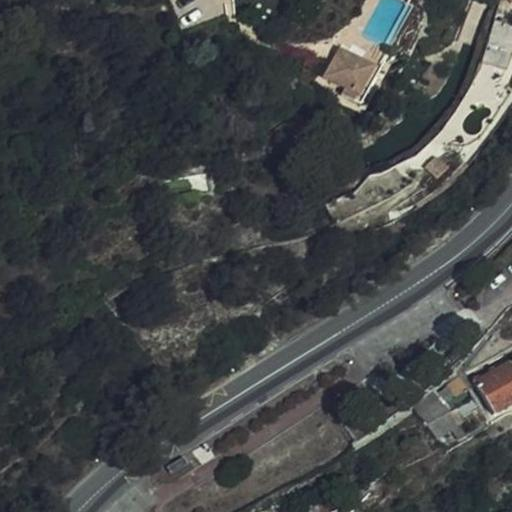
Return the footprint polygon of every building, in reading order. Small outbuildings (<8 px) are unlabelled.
[(372,70),(340,53),(325,81),(356,99),(372,70)] [(261,128),(257,113),(234,120),(238,134),(261,128)] [(308,129),(301,118),(289,125),(296,136),(308,129)] [(296,136),(289,125),(275,132),(290,159),(328,137),(320,122),(308,129),(296,136)] [(359,157),(366,166),(375,160),(367,151),(359,157)] [(368,209),(385,193),(378,184),(370,181),(355,195),(368,209)] [(155,209),(158,219),(168,217),(165,207),(155,209)] [(496,416),(511,407),(511,366),(478,386),(496,416)] [(471,381),(467,372),(461,375),(419,405),(430,423),(433,421),(442,435),(456,426),(464,421),(449,398),(459,392),(458,389),(471,381)] [(463,437),(470,432),(464,421),(456,426),(463,437)] [(354,511),(359,509),(348,499),(328,511),(354,511)]
